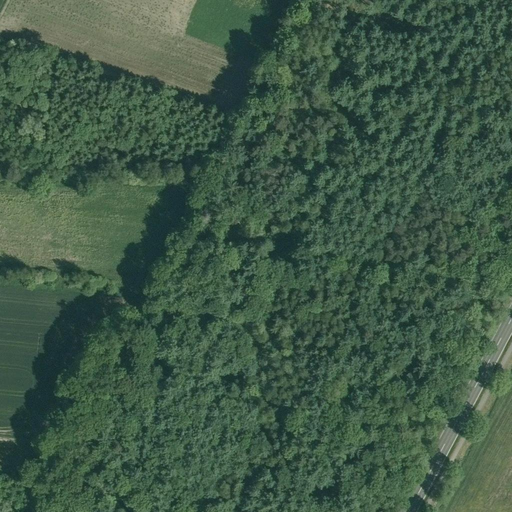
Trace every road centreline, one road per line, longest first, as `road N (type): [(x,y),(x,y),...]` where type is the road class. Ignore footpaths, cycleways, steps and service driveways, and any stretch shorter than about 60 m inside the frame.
road 1 (track): [(511,289),(193,223)]
road 2 (primary): [(408,511),(511,320)]
